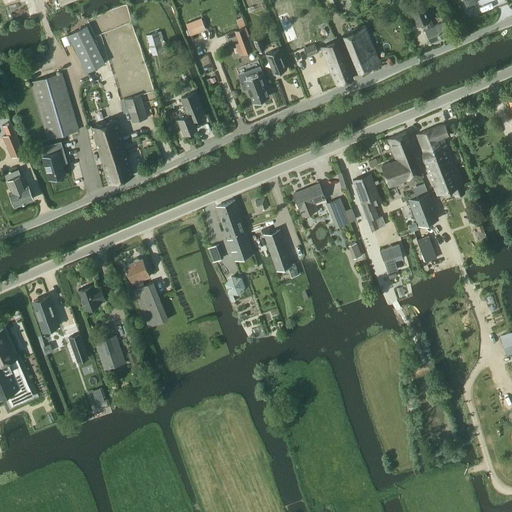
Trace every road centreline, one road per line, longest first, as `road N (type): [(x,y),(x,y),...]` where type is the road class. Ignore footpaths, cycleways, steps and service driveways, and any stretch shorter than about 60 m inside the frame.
road 1 (unclassified): [(0,236),(511,20)]
road 2 (tertiary): [(0,288),(511,73)]
